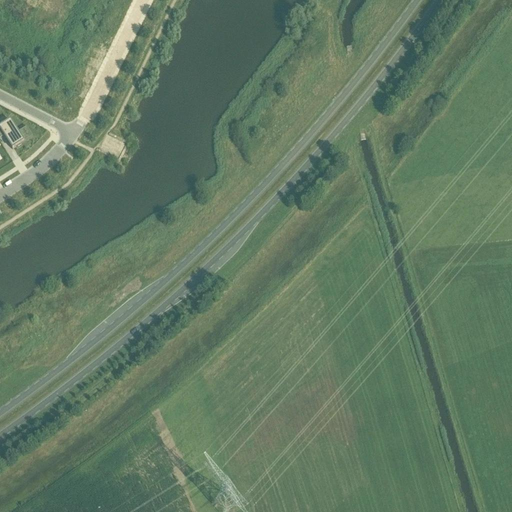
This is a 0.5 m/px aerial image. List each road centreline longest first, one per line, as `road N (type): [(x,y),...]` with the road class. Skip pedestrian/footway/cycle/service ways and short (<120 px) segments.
road 1 (primary): [(0,436),(231,244),(359,105),(440,0)]
road 2 (primary): [(418,0),(219,231),(0,414)]
road 3 (residential): [(76,133),(142,0)]
